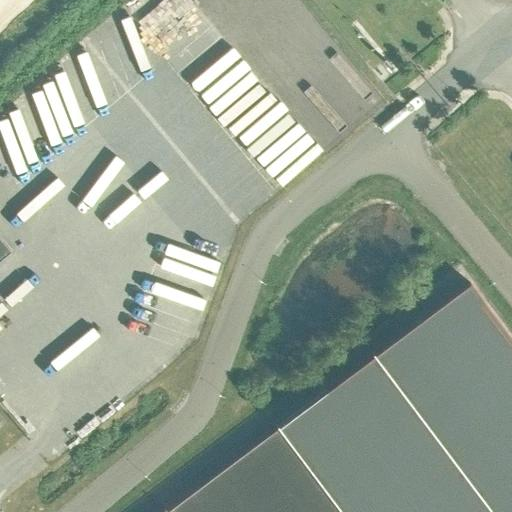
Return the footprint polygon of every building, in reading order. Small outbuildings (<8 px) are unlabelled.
[(228,148),(186,183),(193,191),(235,156),(228,148)] [(0,255),(2,257),(10,251),(0,238),(0,255)] [(277,425),(342,511),(511,511),(511,338),(468,281),(373,353),(277,425)] [(4,302),(0,304),(0,336),(20,321),(4,302)] [(342,511),(277,425),(165,511),(163,511),(342,511)]
